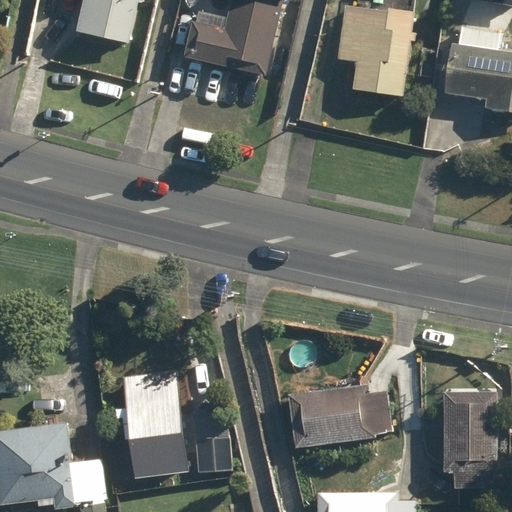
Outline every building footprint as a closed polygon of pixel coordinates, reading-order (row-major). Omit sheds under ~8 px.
[(84,0),(77,37),(129,48),(138,0),(84,0)] [(185,54),(266,73),(283,0),(230,0),(223,31),(192,24),(185,54)] [(353,95),(404,101),(411,46),(415,47),(416,38),(411,37),(414,18),(346,9),(340,63),(356,65),(353,95)] [(486,114),(511,116),(511,57),(499,56),(501,36),(461,31),(459,50),(450,49),(444,100),(487,105),(486,114)] [(270,332),(274,351),(287,348),(282,329),(270,332)] [(121,378),(135,478),(189,471),(176,371),(121,378)] [(289,395),(296,448),(377,438),(377,435),(387,434),(386,432),(394,431),(389,391),(370,394),(369,385),(289,395)] [(454,471),(454,489),(494,489),(494,471),(497,471),(497,445),(509,446),(509,430),(497,430),(497,392),(443,393),(443,472),(454,471)] [(80,505),(106,501),(109,501),(102,459),(72,463),(66,423),(0,432),(0,505),(37,501),(38,506),(53,505),(54,509),(80,505)] [(199,440),(201,474),(233,472),(231,437),(199,440)] [(211,478),(215,503),(251,497),(247,472),(211,478)] [(317,493),(317,511),(417,511),(418,500),(400,501),(400,492),(317,493)] [(107,511),(106,501),(80,505),(81,511),(107,511)]
